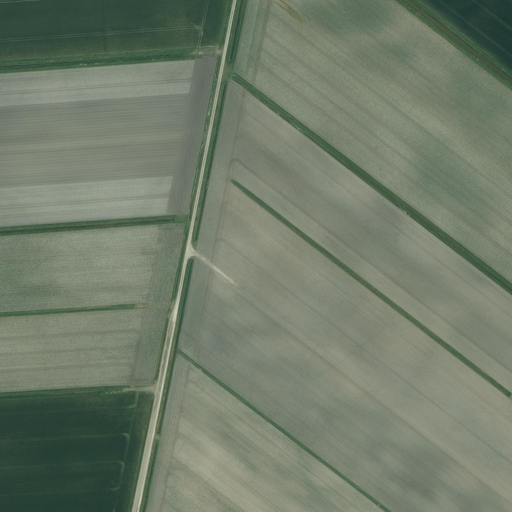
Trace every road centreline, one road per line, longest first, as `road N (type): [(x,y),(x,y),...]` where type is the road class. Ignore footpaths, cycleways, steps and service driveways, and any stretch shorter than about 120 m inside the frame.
road 1 (unclassified): [(172,321),(235,0)]
road 2 (track): [(135,511),(172,321)]
